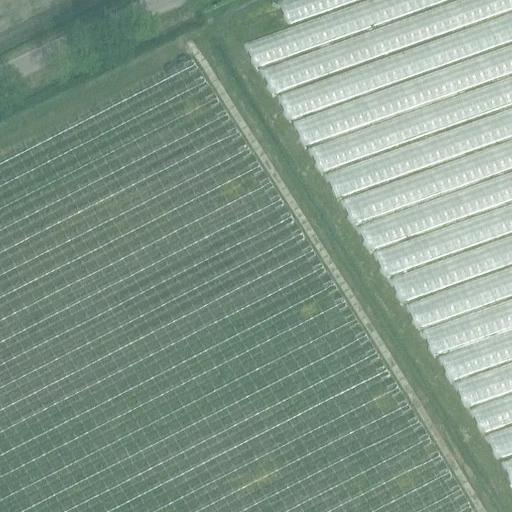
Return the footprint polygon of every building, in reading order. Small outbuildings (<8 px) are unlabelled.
[(283,37),(329,23),(324,8),(279,21),(283,37)] [(342,132),(301,136),(303,155),(344,151),(342,132)] [(319,186),(353,178),(350,163),(329,168),(327,159),(314,162),(319,186)] [(363,250),(368,265),(382,261),(377,246),(363,250)] [(397,274),(381,278),(385,290),(400,286),(397,274)] [(511,474),(502,478),(508,499),(511,497),(511,474)]
